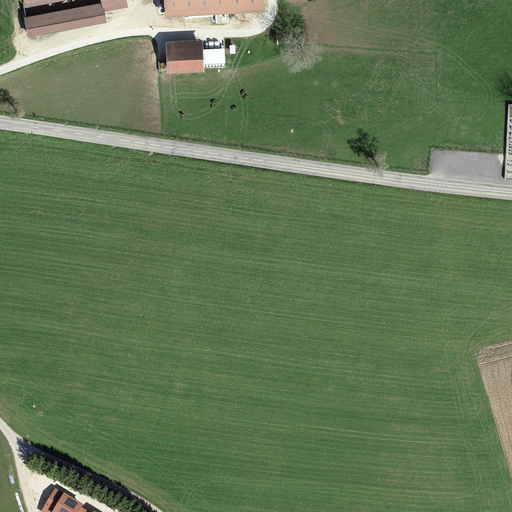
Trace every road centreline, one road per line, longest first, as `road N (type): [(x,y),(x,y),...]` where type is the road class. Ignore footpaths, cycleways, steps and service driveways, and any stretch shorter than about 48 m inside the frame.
road 1 (secondary): [(0,122),(511,193)]
road 2 (track): [(153,511),(23,446)]
